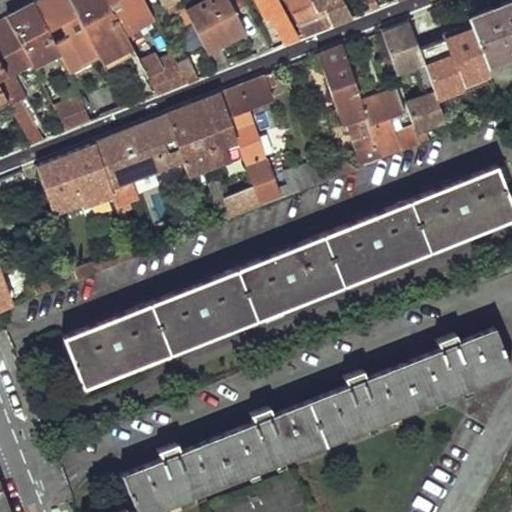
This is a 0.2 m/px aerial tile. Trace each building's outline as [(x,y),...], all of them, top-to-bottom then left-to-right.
[(69,0),(35,0),(33,2),(56,49),(65,68),(79,63),(77,59),(96,51),(69,0)] [(106,0),(69,0),(96,51),(98,56),(100,59),(110,54),(130,44),(106,0)] [(106,0),(130,44),(133,51),(143,68),(155,92),(185,80),(175,61),(163,67),(154,52),(146,54),(137,36),(139,35),(133,25),(151,15),(142,0),(106,0)] [(155,0),(160,9),(177,0),(155,0)] [(226,0),(206,0),(185,11),(205,50),(220,43),(218,40),(241,28),(226,0)] [(277,0),(256,0),(265,16),(270,14),(283,41),(296,36),(277,0)] [(284,0),(302,34),(332,22),(328,12),(324,14),(320,5),(317,7),(312,0),(284,0)] [(343,0),(312,0),(317,7),(320,5),(323,4),(328,12),(332,22),(351,14),(343,0)] [(511,0),(489,9),(496,31),(485,34),(496,62),(511,55),(511,0)] [(33,2),(6,16),(28,60),(29,62),(56,49),(33,2)] [(496,31),(489,9),(468,17),(470,21),(485,66),(496,62),(485,34),(496,31)] [(139,35),(157,27),(151,15),(133,25),(139,35)] [(6,16),(0,19),(0,64),(4,73),(0,74),(0,88),(2,93),(6,99),(29,141),(41,136),(18,95),(23,93),(11,69),(28,60),(6,16)] [(407,19),(381,29),(395,72),(416,65),(423,95),(433,91),(418,48),(407,19)] [(444,39),(418,48),(433,91),(434,97),(446,93),(461,88),(459,80),(474,75),(487,70),(485,66),(470,21),(441,32),(444,39)] [(130,44),(110,54),(114,61),(127,54),(133,51),(130,44)] [(341,44),(316,54),(340,124),(345,123),(360,166),(378,159),(358,99),(341,44)] [(77,59),(79,63),(98,56),(96,51),(77,59)] [(137,72),(143,68),(133,51),(127,54),(137,72)] [(187,57),(175,61),(185,80),(197,75),(187,57)] [(273,102),(263,75),(220,92),(235,139),(238,147),(258,140),(248,111),(263,105),(269,103),(273,102)] [(461,88),(446,93),(448,98),(478,88),(474,75),(459,80),(461,88)] [(395,88),(358,99),(378,159),(398,151),(387,118),(402,113),(395,88)] [(77,91),(50,103),(63,128),(90,118),(77,91)] [(423,95),(405,102),(415,132),(443,120),(434,97),(433,91),(423,95)] [(220,92),(191,103),(211,164),(230,158),(224,144),(235,139),(220,92)] [(191,103),(166,113),(180,160),(184,172),(211,164),(191,103)] [(166,113),(131,126),(148,173),(180,160),(166,113)] [(131,126),(93,141),(109,186),(148,173),(131,126)] [(415,132),(399,138),(403,149),(419,143),(415,132)] [(258,140),(238,147),(255,197),(259,208),(307,188),(299,165),(281,171),(285,184),(273,187),(258,140)] [(93,141),(34,164),(37,172),(55,222),(63,220),(59,209),(81,200),(79,196),(109,186),(93,141)] [(317,158),(299,165),(307,188),(325,181),(321,168),(317,158)] [(492,164),(61,334),(77,377),(104,367),(107,374),(141,361),(138,353),(189,333),(192,340),(231,325),(228,318),(278,298),(280,305),(318,290),(315,283),(368,263),(370,270),(404,256),(402,249),(451,230),(454,236),(490,222),(487,215),(509,207),(492,164)] [(328,168),(321,168),(325,181),(341,174),(337,166),(328,168)] [(19,170),(0,176),(0,187),(22,178),(19,170)] [(216,179),(205,183),(219,224),(229,220),(225,208),(216,179)] [(109,188),(109,186),(79,196),(81,200),(82,204),(103,196),(111,193),(111,192),(109,188)] [(116,186),(109,188),(111,192),(111,193),(119,216),(122,224),(132,220),(123,190),(117,191),(116,186)] [(111,220),(119,216),(111,193),(103,196),(111,220)] [(255,197),(225,208),(229,220),(259,208),(255,197)] [(487,215),(490,222),(511,213),(509,207),(487,215)] [(404,256),(454,236),(451,230),(402,249),(404,256)] [(24,285),(28,296),(76,277),(73,270),(70,260),(29,276),(31,283),(24,285)] [(99,261),(73,270),(76,277),(101,268),(99,261)] [(318,290),(370,270),(368,263),(315,283),(318,290)] [(231,325),(280,305),(278,298),(228,318),(231,325)] [(160,454),(118,470),(131,501),(102,511),(143,511),(508,368),(490,323),(457,337),(452,325),(433,334),(438,345),(363,373),(359,363),(342,369),(346,381),(271,410),(267,400),(248,407),(252,417),(176,448),(172,437),(155,444),(160,454)] [(141,361),(192,340),(189,333),(138,353),(141,361)] [(104,367),(77,377),(80,385),(107,374),(104,367)] [(306,511),(294,480),(252,496),(258,511),(306,511)] [(0,511),(10,511),(0,485),(0,511)]
